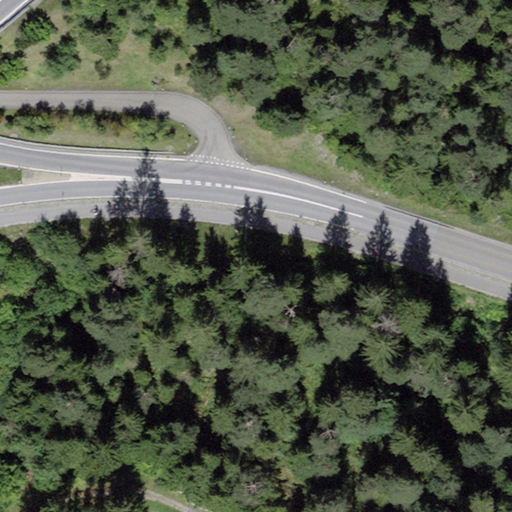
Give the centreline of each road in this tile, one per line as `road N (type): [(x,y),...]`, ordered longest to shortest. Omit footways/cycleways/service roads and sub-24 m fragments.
road 1 (tertiary): [(511,266),(349,214),(203,184)]
road 2 (tertiary): [(203,184),(0,153)]
road 3 (tertiary): [(0,198),(203,184)]
